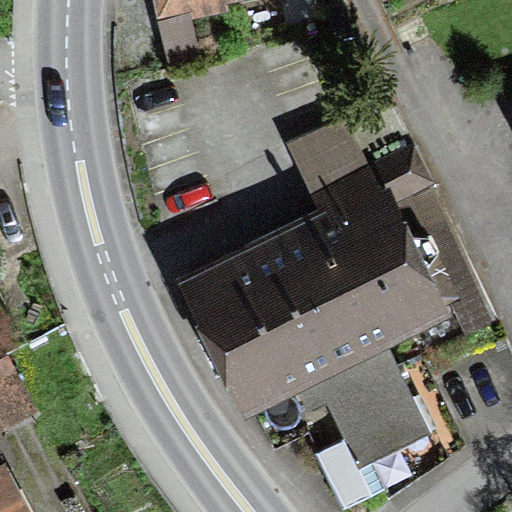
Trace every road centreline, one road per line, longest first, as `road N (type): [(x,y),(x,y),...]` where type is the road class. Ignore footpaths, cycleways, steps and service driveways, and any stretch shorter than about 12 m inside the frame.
road 1 (primary): [(68,83),(87,208),(128,325),(194,442),(249,511)]
road 2 (unknown): [(105,267),(298,200)]
